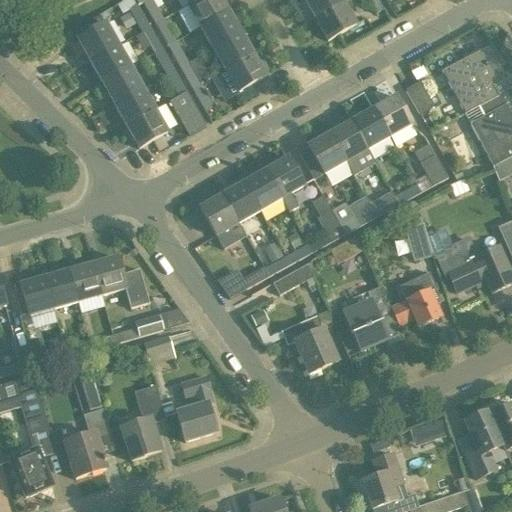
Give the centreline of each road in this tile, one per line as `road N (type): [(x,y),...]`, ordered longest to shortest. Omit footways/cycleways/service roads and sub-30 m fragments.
road 1 (residential): [(307,446),(131,201)]
road 2 (unclassified): [(307,446),(511,351)]
road 3 (unclassified): [(93,511),(307,446)]
road 4 (residential): [(131,201),(316,93)]
road 5 (residential): [(131,201),(0,67)]
road 6 (residential): [(316,93),(473,0)]
road 7 (residential): [(0,237),(131,201)]
